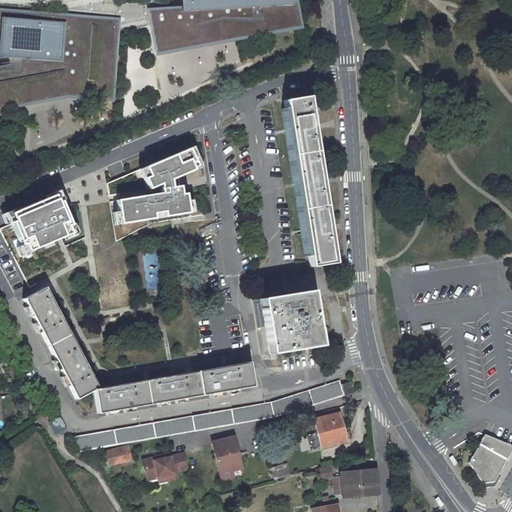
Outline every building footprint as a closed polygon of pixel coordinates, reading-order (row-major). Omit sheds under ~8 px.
[(147,13),(154,51),(302,32),(298,0),(181,0),(182,10),(147,13)] [(0,5),(0,55),(23,58),(23,61),(0,65),(0,112),(67,97),(115,100),(121,15),(0,5)] [(283,101),(310,267),(333,263),(307,97),(283,101)] [(199,159),(189,139),(131,161),(143,179),(199,159)] [(119,219),(190,209),(187,177),(117,190),(119,219)] [(0,223),(17,251),(79,227),(54,187),(0,209),(0,223)] [(163,288),(159,248),(143,249),(146,289),(163,288)] [(97,389),(44,288),(23,299),(75,399),(93,390),(97,389)] [(319,346),(310,291),(260,299),(269,354),(319,346)] [(248,362),(97,389),(93,390),(97,413),(251,386),(248,362)] [(353,392),(350,382),(341,385),(340,380),(271,403),(76,437),(78,451),(192,431),(256,420),(274,417),(353,392)] [(337,407),(312,414),(317,432),(307,435),(310,449),(320,447),(345,441),(337,407)] [(47,422),(54,435),(66,429),(59,416),(47,422)] [(492,482),(511,447),(484,434),(468,463),(481,483),(492,482)] [(233,437),(212,442),(221,480),(242,475),(233,437)] [(127,447),(107,451),(109,459),(129,455),(127,447)] [(166,480),(176,477),(174,470),(187,467),(184,454),(171,457),(161,459),(160,456),(142,460),(147,480),(156,478),(165,476),(166,480)] [(109,459),(110,464),(130,460),(129,455),(109,459)] [(286,476),(291,474),(287,463),(271,468),(274,479),(286,476)] [(375,469),(340,472),(340,477),(342,496),(377,493),(375,469)]
